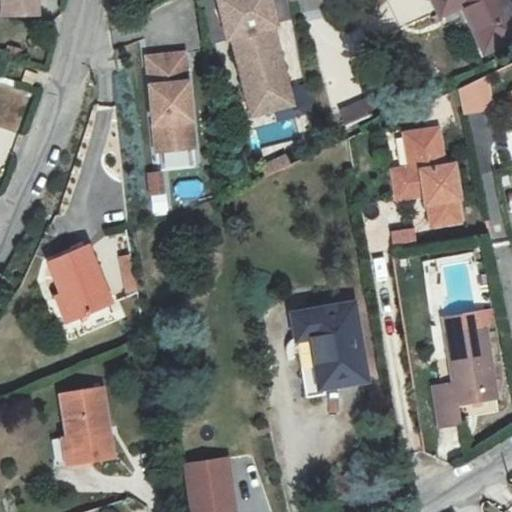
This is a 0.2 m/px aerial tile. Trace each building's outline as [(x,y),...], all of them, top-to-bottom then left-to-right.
[(0,0),(0,14),(30,14),(29,0),(0,0)] [(221,0),(251,117),(296,106),(269,0),(221,0)] [(511,41),(511,19),(503,0),(431,0),(439,18),(463,7),(482,53),(511,41)] [(184,55),(146,61),(160,155),(199,149),(184,55)] [(489,80),(456,86),(461,115),(494,110),(489,80)] [(339,115),(347,131),(370,120),(362,103),(339,115)] [(424,135),(388,143),(396,178),(383,181),(389,208),(413,203),(414,212),(421,210),(426,231),(451,225),(446,200),(450,199),(442,166),(431,168),(424,135)] [(264,177),(291,167),(286,154),(259,164),(264,177)] [(167,177),(154,179),(157,198),(170,196),(167,177)] [(49,272),(88,255),(82,239),(42,256),(49,272)] [(132,286),(125,250),(114,252),(120,288),(132,286)] [(105,295),(88,255),(49,272),(65,312),(105,295)] [(369,379),(353,305),(292,318),(296,340),(312,337),(323,390),(369,379)] [(481,312),(444,323),(456,378),(438,383),(450,430),(468,425),(464,404),(502,392),(486,330),(500,326),(496,313),(483,316),(481,312)] [(57,419),(98,411),(91,384),(53,393),(57,419)] [(64,431),(71,461),(108,451),(98,411),(57,419),(59,433),(64,431)] [(64,431),(59,433),(56,433),(62,463),(71,461),(64,431)] [(185,466),(191,511),(237,511),(230,460),(185,466)]
